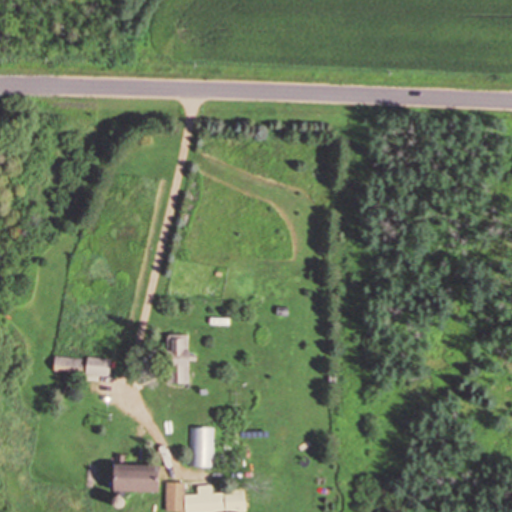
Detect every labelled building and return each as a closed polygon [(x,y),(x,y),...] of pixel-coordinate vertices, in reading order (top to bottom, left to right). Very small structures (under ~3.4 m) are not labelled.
[(165,382),(188,382),(188,333),(165,333),(165,382)] [(81,356),(53,356),(53,372),(81,372),(81,356)] [(109,375),(110,357),(84,356),(83,374),(109,375)] [(215,427),(190,427),(190,466),(215,466),(215,427)] [(108,490),(157,490),(157,463),(108,463),(108,490)] [(165,511),(199,511),(226,511),(225,492),(211,492),(210,484),(196,485),(197,493),(184,494),(183,481),(165,482),(165,511)]
